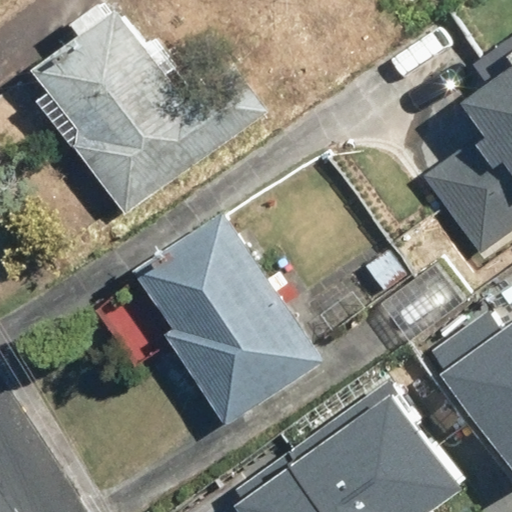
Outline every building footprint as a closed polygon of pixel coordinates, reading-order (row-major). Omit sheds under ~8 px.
[(133,212),(272,106),(237,60),(195,92),(128,3),(114,14),(103,0),(102,0),(76,20),(84,32),(40,65),(58,89),(46,98),(133,212)] [(484,247),(511,226),(511,39),(477,65),(493,86),(473,101),(499,136),(437,182),(484,247)] [(179,321),(165,331),(233,424),(331,353),(282,286),(261,300),(212,233),(148,279),(179,321)] [(511,339),(505,344),(491,324),(438,360),(511,468),(511,339)] [(453,511),(448,504),(498,471),(428,368),(321,439),(370,511),(453,511)] [(214,511),(370,511),(321,439),(214,511)]
